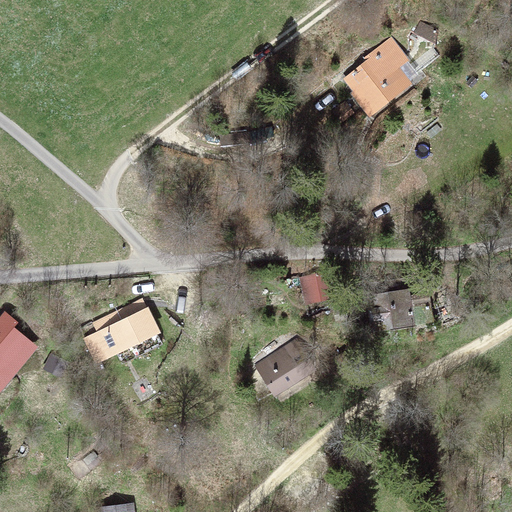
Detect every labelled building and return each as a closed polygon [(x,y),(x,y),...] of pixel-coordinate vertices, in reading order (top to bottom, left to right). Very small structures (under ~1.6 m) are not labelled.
[(436,31),(416,20),(411,31),(434,42),(436,31)] [(362,68),(361,67),(347,78),(371,110),(400,87),(387,71),(404,57),(390,40),(371,55),(375,59),(362,68)] [(341,121),(352,113),(344,103),(333,112),(341,121)] [(315,274),(301,278),(306,303),(334,297),(330,281),(326,274),(315,274)] [(404,278),(370,282),(369,280),(354,281),(355,294),(370,293),(375,326),(390,324),(391,329),(433,321),(428,298),(406,301),(403,287),(405,286),(404,278)] [(126,362),(162,344),(142,300),(93,323),(97,333),(86,338),(96,360),(115,351),(119,360),(126,362)] [(12,328),(16,322),(6,313),(0,320),(0,378),(4,382),(4,380),(32,345),(12,328)] [(314,368),(296,340),(273,354),(274,357),(259,366),(274,393),(314,368)]
